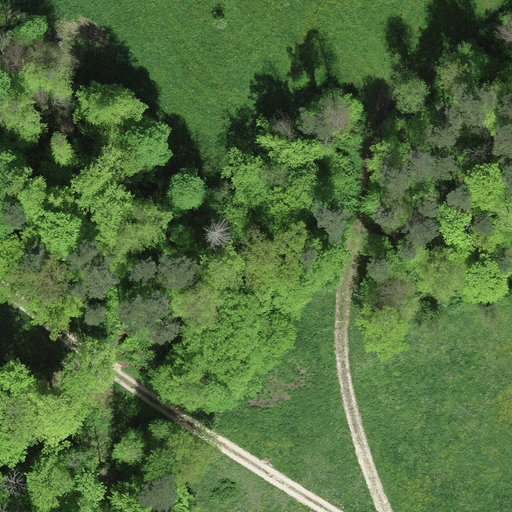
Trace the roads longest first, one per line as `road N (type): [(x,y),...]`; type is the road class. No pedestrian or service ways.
road 1 (track): [(387,511),(347,411),(338,336),(390,52)]
road 2 (track): [(333,511),(169,411),(0,284)]
